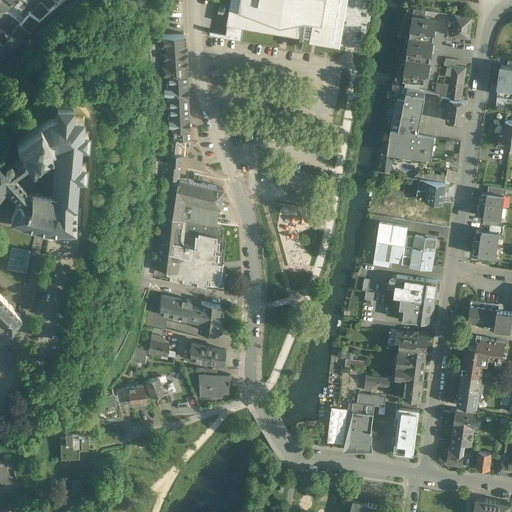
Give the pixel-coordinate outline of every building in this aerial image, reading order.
[(22,10),(7,0),(0,0),(0,9),(5,14),(19,25),(21,27),(29,16),(22,10)] [(7,0),(22,10),(27,3),(23,0),(7,0)] [(231,0),(227,23),(228,23),(226,32),(208,29),(207,33),(242,39),(244,26),(310,37),(311,37),(333,41),(337,15),(339,16),(340,16),(341,14),(342,7),(342,5),(341,5),(339,5),(339,0),(231,0)] [(333,41),(311,37),(310,41),(340,46),(348,0),(339,0),(339,5),(341,5),(342,5),(342,7),(341,14),(340,16),(339,16),(337,15),(333,41)] [(41,7),(32,18),(40,25),(50,15),(41,7)] [(426,10),(414,8),(413,15),(425,17),(426,10)] [(5,14),(0,9),(0,32),(9,39),(15,30),(1,20),(5,14)] [(472,16),(455,14),(454,22),(449,21),(448,34),(453,35),(469,37),(472,16)] [(437,19),(413,15),(410,37),(423,39),(424,32),(434,34),(437,19)] [(29,16),(21,27),(30,35),(40,25),(32,18),(29,16)] [(9,39),(19,46),(30,35),(21,27),(19,25),(15,30),(9,39)] [(9,39),(0,32),(0,45),(3,47),(9,39)] [(184,36),(160,39),(161,47),(165,47),(165,54),(163,54),(163,60),(165,60),(166,68),(162,68),(163,77),(167,77),(186,76),(184,36)] [(423,39),(410,37),(407,58),(430,61),(433,40),(423,39)] [(3,47),(11,53),(19,46),(9,39),(3,47)] [(0,51),(0,56),(3,59),(11,53),(3,47),(0,51)] [(430,61),(407,58),(403,80),(406,80),(421,82),(425,83),(426,74),(428,75),(429,71),(416,69),(417,63),(430,65),(430,61)] [(511,65),(496,63),(493,86),(495,87),(494,93),(498,93),(496,104),(508,106),(510,89),(511,89),(511,65)] [(465,67),(448,65),(446,75),(452,75),(450,84),(437,82),(435,92),(439,93),(439,94),(441,95),(450,97),(450,98),(461,99),(465,67)] [(186,76),(167,77),(167,90),(164,90),(164,97),(167,96),(169,129),(172,128),(173,141),(183,141),(189,141),(189,119),(188,98),(187,76),(186,76)] [(421,82),(406,80),(405,87),(408,88),(420,90),(421,82)] [(420,90),(408,88),(407,93),(425,96),(426,91),(420,90)] [(425,96),(407,93),(406,100),(424,104),(425,97),(425,96)] [(406,100),(397,98),(391,129),(418,134),(424,104),(406,100)] [(450,98),(449,102),(446,121),(464,123),(467,100),(466,100),(461,99),(450,98)] [(19,312),(0,290),(0,190),(5,185),(17,199),(9,215),(21,220),(35,225),(36,225),(41,227),(50,228),(76,229),(76,225),(74,225),(75,206),(77,206),(80,175),(86,175),(87,162),(80,162),(81,156),(86,157),(86,152),(81,151),(82,144),(89,144),(90,131),(84,131),(84,130),(82,130),(82,123),(84,123),(84,115),(73,115),(73,104),(56,103),(55,115),(49,116),(46,117),(41,120),(39,118),(15,134),(23,147),(13,153),(0,157),(0,318),(10,329),(12,326),(11,325),(19,312)] [(511,120),(506,119),(503,135),(500,135),(498,145),(504,146),(503,149),(510,150),(510,147),(511,147),(511,120)] [(389,140),(432,149),(434,138),(418,134),(391,129),(389,140)] [(432,149),(389,140),(387,151),(430,160),(432,149)] [(173,141),(168,141),(168,154),(182,155),(183,141),(173,141)] [(182,155),(168,154),(167,164),(181,165),(182,155)] [(181,165),(167,164),(167,184),(176,184),(176,183),(179,184),(181,165)] [(449,183),(419,179),(416,198),(431,201),(431,200),(443,203),(445,190),(448,190),(449,183)] [(222,188),(186,183),(185,184),(179,184),(176,183),(176,184),(167,184),(162,220),(215,226),(218,207),(220,208),(222,188)] [(506,188),(489,185),(488,192),(504,195),(505,195),(506,188)] [(488,192),(482,191),(480,203),(502,206),(504,195),(488,192)] [(502,206),(480,203),(478,215),(484,216),(501,218),(502,206)] [(501,218),(484,216),(483,223),(490,224),(501,225),(502,218),(501,218)] [(215,226),(162,220),(155,280),(193,284),(192,289),(206,290),(207,283),(221,285),(221,283),(223,283),(224,269),(222,269),(223,262),(219,262),(222,238),(219,238),(220,226),(215,226)] [(387,223),(380,222),(379,226),(378,234),(378,237),(377,240),(405,245),(405,244),(407,236),(408,227),(387,223)] [(501,225),(490,224),(489,231),(499,232),(502,233),(503,226),(501,225)] [(489,231),(476,229),(475,241),(497,244),(499,232),(489,231)] [(436,238),(415,235),(415,237),(413,246),(434,249),(436,238)] [(415,237),(407,236),(405,243),(405,244),(413,246),(415,237)] [(405,245),(377,240),(374,258),(402,263),(405,245)] [(497,244),(475,241),(473,253),(479,254),(495,256),(497,244)] [(434,249),(413,246),(410,264),(431,268),(434,249)] [(495,256),(479,254),(478,260),(496,262),(497,256),(495,256)] [(364,289),(374,289),(374,262),(364,262),(364,289)] [(437,280),(417,277),(416,277),(397,275),(394,294),(415,297),(434,300),(437,280)] [(394,294),(391,294),(386,293),(385,298),(387,299),(384,315),(402,317),(403,315),(412,317),(413,317),(414,305),(415,297),(394,294)] [(434,300),(415,297),(414,305),(413,317),(412,317),(412,318),(432,322),(433,311),(434,301),(434,300)] [(191,308),(191,302),(182,301),(182,302),(164,300),(162,300),(160,318),(189,321),(189,320),(199,321),(198,332),(216,334),(220,304),(202,303),(201,309),(191,308)] [(484,302),(469,300),(466,321),(481,323),(484,308),(484,302)] [(499,305),(485,303),(485,302),(484,302),(484,308),(497,310),(497,309),(498,310),(499,304),(499,305)] [(497,310),(484,308),(481,323),(482,323),(495,325),(497,310)] [(511,311),(498,310),(497,309),(497,310),(495,325),(495,328),(500,328),(511,330),(511,321),(511,311)] [(412,331),(397,329),(395,345),(399,346),(399,352),(426,355),(429,333),(414,332),(414,331),(412,331)] [(477,344),(474,346),(469,345),(468,348),(466,347),(462,373),(482,376),(485,362),(488,362),(488,359),(503,361),(506,341),(481,337),(480,339),(478,339),(477,344)] [(164,342),(153,340),(150,358),(168,360),(169,347),(163,346),(164,342)] [(224,349),(192,345),(190,361),(205,363),(206,362),(214,363),(215,361),(222,362),(224,349)] [(426,355),(399,352),(396,378),(407,379),(423,381),(426,355)] [(147,357),(136,355),(126,376),(133,379),(136,369),(143,370),(144,363),(146,364),(147,357)] [(482,376),(462,373),(460,388),(479,391),(481,382),(482,376)] [(209,375),(198,375),(199,395),(211,395),(211,391),(229,390),(229,382),(230,382),(230,379),(229,379),(229,374),(209,375)] [(330,374),(329,398),(337,399),(338,374),(330,374)] [(391,378),(366,375),(365,389),(372,390),(372,384),(390,386),(390,384),(391,378)] [(423,381),(407,379),(406,384),(404,397),(421,399),(423,381)] [(159,383),(146,388),(152,404),(169,397),(168,397),(176,394),(173,386),(165,389),(165,387),(161,388),(159,383)] [(479,391),(460,388),(457,404),(477,407),(479,391)] [(117,398),(118,397),(113,391),(98,409),(96,418),(107,420),(108,426),(109,426),(109,424),(121,421),(122,423),(123,423),(121,414),(117,398)] [(144,391),(128,395),(131,411),(148,407),(144,391)] [(380,395),(358,393),(357,403),(355,402),(355,403),(353,403),(352,411),(348,411),(344,444),(351,445),(369,448),(371,432),(372,432),(373,430),(372,430),(374,413),(375,404),(384,405),(385,396),(380,396),(380,395)] [(118,397),(117,398),(121,414),(131,411),(128,395),(118,397)] [(188,405),(178,408),(180,413),(190,410),(188,405)] [(419,409),(400,406),(394,449),(405,450),(413,451),(416,429),(419,409)] [(477,412),(456,409),(455,417),(453,417),(452,423),(454,423),(454,424),(474,427),(477,412)] [(474,427),(454,424),(451,442),(456,443),(465,444),(472,445),(474,427)] [(78,439),(65,439),(65,443),(61,443),(61,450),(60,450),(60,456),(61,456),(61,467),(70,466),(69,464),(79,464),(79,455),(86,455),(85,442),(78,443),(78,439)] [(118,442),(106,442),(106,453),(118,452),(118,442)] [(455,448),(449,447),(447,463),(462,465),(465,444),(456,443),(455,448)] [(491,453),(479,451),(477,467),(489,469),(491,453)] [(504,455),(497,454),(496,466),(502,467),(503,461),(504,455)] [(511,462),(503,461),(502,467),(501,470),(511,472),(511,462)] [(378,511),(380,505),(364,501),(364,499),(359,497),(359,500),(353,499),(349,511),(378,511)] [(510,511),(511,502),(476,497),(474,511),(510,511)]
